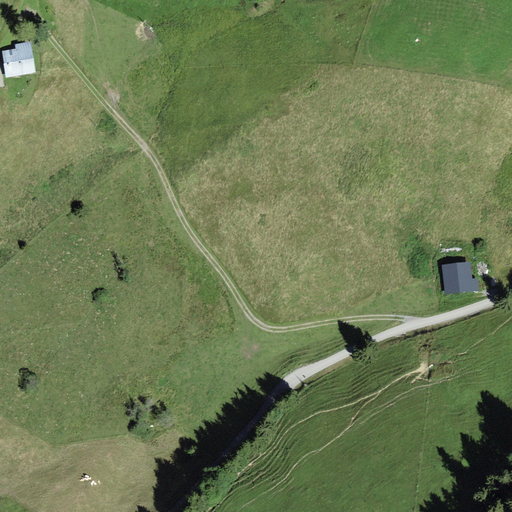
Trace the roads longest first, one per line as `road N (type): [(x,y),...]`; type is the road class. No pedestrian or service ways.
road 1 (track): [(38,19),(155,155),(189,231),(252,316),(287,330),(365,319),(418,323)]
road 2 (unclassified): [(511,292),(395,331),(292,379),(170,511)]
